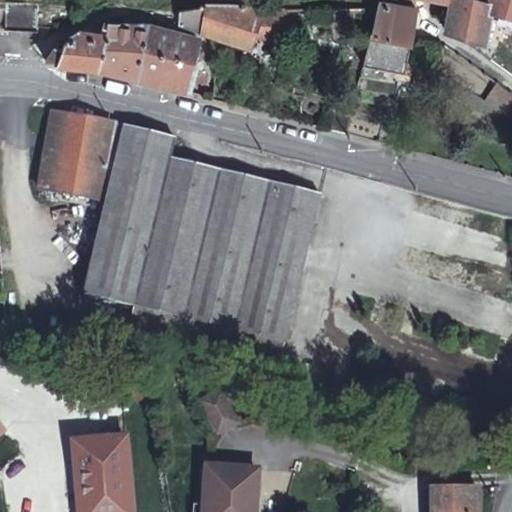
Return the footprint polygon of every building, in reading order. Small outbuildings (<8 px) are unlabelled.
[(46,5),(13,0),(9,28),(42,33),(46,5)] [(491,14),(508,18),(511,3),(511,0),(476,0),(475,4),(462,0),(456,0),(455,5),(446,32),(482,44),(491,14)] [(376,2),(375,7),(371,34),(366,66),(405,73),(410,39),(415,8),(376,2)] [(357,7),(332,8),(334,23),(358,22),(357,7)] [(176,25),(213,37),(246,48),(250,37),(286,42),(287,27),(285,27),(287,9),(251,11),(180,13),(176,25)] [(109,24),(105,39),(98,68),(134,78),(146,31),(109,24)] [(148,26),(146,31),(134,78),(184,91),(187,79),(207,84),(209,74),(190,69),(197,39),(174,33),(148,26)] [(98,68),(105,39),(76,33),(65,43),(63,48),(56,47),(46,60),(98,68)] [(511,92),(503,85),(501,83),(489,99),(511,116),(511,92)] [(346,134),(352,107),(339,103),(333,130),(346,134)] [(285,345),(319,199),(171,163),(176,141),(57,112),(40,187),(104,204),(82,298),(285,345)] [(215,433),(233,424),(218,395),(200,403),(215,433)] [(74,442),(76,475),(79,511),(133,511),(127,438),(74,442)] [(252,511),(255,472),(204,469),(201,505),(198,505),(197,511),(252,511)] [(478,511),(479,491),(434,492),(433,511),(478,511)]
